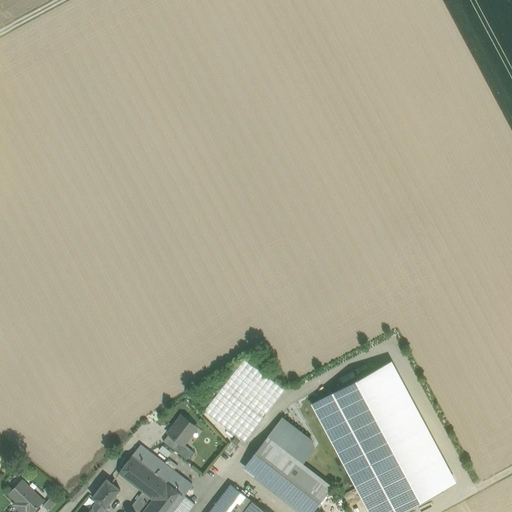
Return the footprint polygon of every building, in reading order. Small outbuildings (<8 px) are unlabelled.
[(204,411),(246,442),(285,390),(243,359),(204,411)] [(336,390),(312,403),(370,511),(407,511),(444,493),(442,490),(457,482),(391,360),(377,368),(376,366),(356,376),(353,371),(339,378),(342,384),(335,388),(336,390)] [(170,434),(183,444),(184,443),(197,427),(182,416),(169,433),(170,434)] [(283,418),(244,468),(300,511),(313,511),(333,487),(302,464),(315,448),(310,439),(283,418)] [(163,441),(177,452),(183,444),(170,434),(163,441)] [(194,452),(184,443),(183,444),(177,452),(187,460),(194,452)] [(132,455),(166,481),(183,494),(192,484),(141,445),(132,455)] [(157,453),(165,460),(172,452),(164,445),(157,453)] [(166,481),(132,455),(119,473),(143,491),(153,499),(166,481)] [(120,489),(107,478),(93,497),(98,500),(106,507),(108,505),(120,489)] [(23,480),(9,493),(24,508),(21,511),(32,511),(44,501),(23,480)] [(188,511),(195,504),(183,494),(166,481),(153,499),(142,511),(188,511)] [(270,511),(234,484),(210,511),(270,511)] [(142,511),(153,499),(143,491),(131,507),(137,511),(142,511)] [(53,495),(44,505),(49,511),(59,501),(53,495)] [(106,511),(110,507),(108,505),(106,507),(98,500),(93,506),(100,511),(106,511)]
